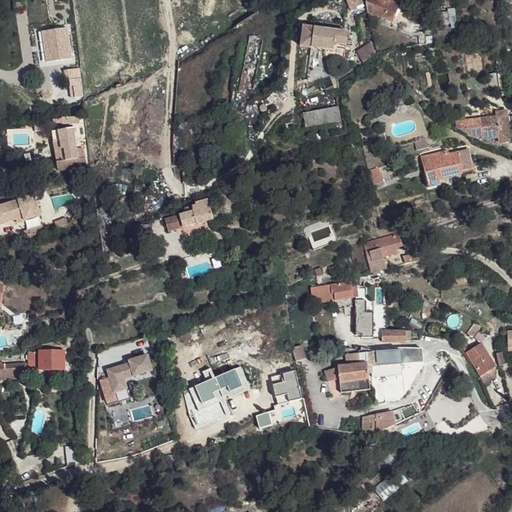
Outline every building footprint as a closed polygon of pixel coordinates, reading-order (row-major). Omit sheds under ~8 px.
[(14,11),(22,10),(21,0),(18,0),(13,0),(14,11)] [(399,5),(385,0),(365,0),(368,13),(393,22),(399,5)] [(334,45),(335,37),(346,39),(347,26),(314,22),(313,27),(308,26),(309,20),(303,19),(300,40),(311,41),(311,42),(334,45)] [(52,63),(74,61),(71,34),(60,36),(60,31),(43,33),(44,44),(50,43),(52,63)] [(261,42),(250,43),(247,43),(239,89),(253,91),(262,42),(261,42)] [(362,64),(376,57),(371,45),(357,52),(362,64)] [(79,80),(78,70),(68,71),(69,87),(72,87),(74,95),(79,94),(81,94),(80,80),(79,80)] [(490,84),(492,95),(499,93),(495,73),(486,75),(489,84),(490,84)] [(337,107),(302,114),(305,128),(333,124),(340,123),(337,107)] [(499,138),(500,143),(508,142),(505,112),(497,113),(497,118),(499,138)] [(456,127),(475,138),(481,137),(482,140),(499,138),(497,118),(456,122),(456,127)] [(52,142),(58,171),(86,165),(83,151),(77,152),(73,129),(63,130),(65,140),(52,142)] [(474,168),(469,150),(459,152),(463,170),(474,168)] [(422,158),(429,189),(441,186),(440,179),(439,176),(463,170),(459,152),(450,154),(449,152),(439,154),(441,164),(429,167),(426,157),(422,158)] [(426,157),(429,167),(441,164),(439,154),(426,157)] [(377,173),(382,187),(392,184),(387,169),(377,173)] [(463,170),(439,176),(440,179),(464,174),(463,170)] [(34,195),(0,205),(0,221),(1,225),(16,220),(24,218),(25,221),(40,216),(34,195)] [(185,214),(164,220),(168,232),(212,219),(207,200),(195,203),(196,205),(184,209),(185,214)] [(43,226),(24,232),(25,238),(45,232),(43,226)] [(370,271),(385,269),(382,249),(367,252),(370,271)] [(265,272),(278,266),(273,253),(260,258),(265,272)] [(336,267),(329,269),(331,277),(338,275),(336,267)] [(324,274),(322,269),(315,272),(317,277),(324,274)] [(311,289),(313,304),(336,301),(352,298),(350,283),(311,289)] [(352,298),(336,301),(338,310),(356,307),(356,298),(352,298)] [(362,313),(356,313),(355,313),(354,313),(355,329),(360,329),(360,339),(374,339),(373,321),(363,322),(362,313)] [(474,340),(479,333),(473,329),(467,336),(474,340)] [(382,342),(410,342),(410,332),(382,331),(382,342)] [(481,347),(467,357),(486,386),(495,380),(490,373),(495,370),(491,363),(491,362),(489,358),(487,358),(481,347)] [(305,361),(313,361),(311,350),(304,350),(305,361)] [(422,350),(415,350),(415,355),(416,364),(423,364),(422,350)] [(0,376),(5,377),(25,376),(25,375),(28,375),(28,371),(48,371),(62,371),(64,371),(64,351),(39,351),(39,353),(28,353),(28,361),(0,361),(0,376)] [(503,353),(496,355),(499,367),(505,365),(503,353)] [(401,354),(369,357),(361,354),(346,356),(347,366),(338,367),(340,383),(369,380),(373,380),(373,373),(380,372),(380,366),(402,365),(401,356),(401,354)] [(416,364),(415,355),(401,356),(402,365),(413,365),(416,364)] [(129,367),(107,374),(114,396),(127,392),(124,383),(123,380),(133,377),(133,379),(152,374),(147,358),(129,364),(129,367)] [(277,398),(300,392),(295,369),(285,371),(288,382),(273,386),(276,398),(277,398)] [(62,371),(48,371),(48,383),(58,383),(62,371)] [(369,380),(340,383),(341,394),(370,390),(369,380)] [(228,384),(209,389),(212,404),(232,399),(228,384)] [(300,392),(277,398),(279,406),(302,400),(300,392)] [(296,405),(275,409),(279,424),(299,419),(296,405)] [(392,412),(376,415),(376,435),(395,426),(392,413),(392,412)] [(133,448),(123,450),(124,457),(134,455),(133,448)] [(123,450),(95,455),(97,462),(124,457),(123,450)] [(406,485),(398,474),(375,492),(384,503),(406,485)]
